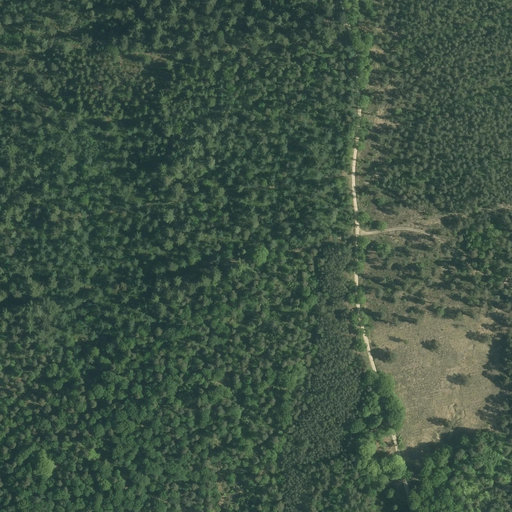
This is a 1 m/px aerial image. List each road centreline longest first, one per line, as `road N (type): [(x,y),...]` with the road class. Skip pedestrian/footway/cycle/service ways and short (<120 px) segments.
road 1 (track): [(411,511),(357,304),(360,118),(342,0)]
road 2 (track): [(358,235),(219,273),(130,331),(87,375),(0,421)]
road 3 (track): [(358,235),(403,227),(431,235),(511,286)]
